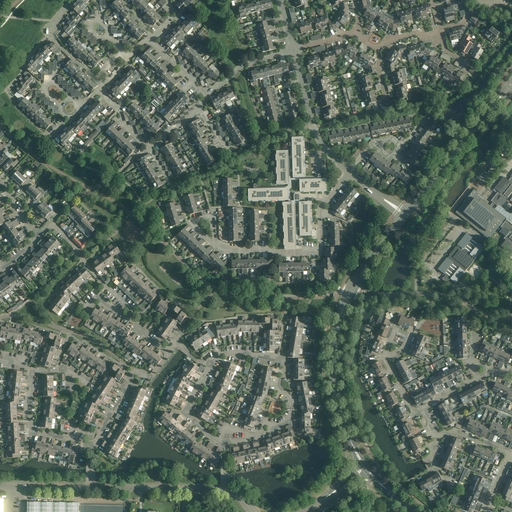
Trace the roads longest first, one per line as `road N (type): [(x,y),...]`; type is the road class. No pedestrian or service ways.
road 1 (tertiary): [(365,465),(335,403),(336,341),(354,285),(405,216)]
road 2 (tertiary): [(405,216),(511,80)]
road 3 (residential): [(130,320),(126,305),(51,223),(40,236)]
road 4 (unclassified): [(91,486),(226,490)]
road 5 (residential): [(92,444),(134,369),(153,376),(169,353)]
